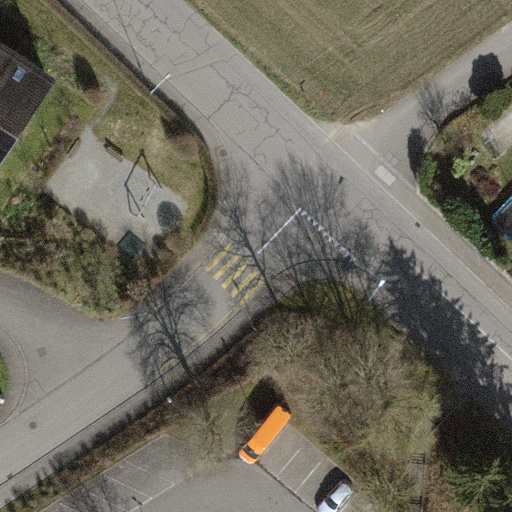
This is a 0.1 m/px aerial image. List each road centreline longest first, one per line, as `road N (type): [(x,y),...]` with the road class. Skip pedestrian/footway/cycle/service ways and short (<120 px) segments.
road 1 (residential): [(117,370),(238,276),(328,184)]
road 2 (residential): [(133,0),(328,184)]
road 3 (residential): [(328,184),(511,366)]
road 4 (residential): [(0,447),(117,370)]
road 5 (residential): [(117,370),(0,310)]
